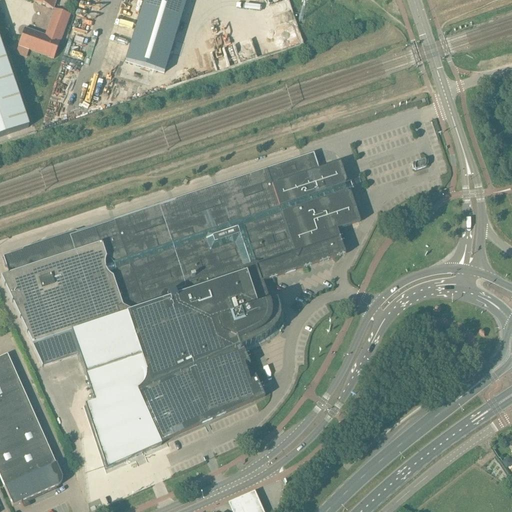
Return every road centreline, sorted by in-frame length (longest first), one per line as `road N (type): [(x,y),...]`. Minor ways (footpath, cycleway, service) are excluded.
road 1 (secondary): [(461,269),(422,273),(383,297),(322,404),(280,449),(160,511)]
road 2 (secondary): [(185,511),(264,474),(307,442),(406,302),(430,291),(463,291)]
road 3 (primary): [(463,395),(327,511)]
road 4 (unclassified): [(384,511),(511,418)]
road 5 (primary): [(361,511),(459,430)]
road 6 (tertiary): [(462,147),(461,269)]
